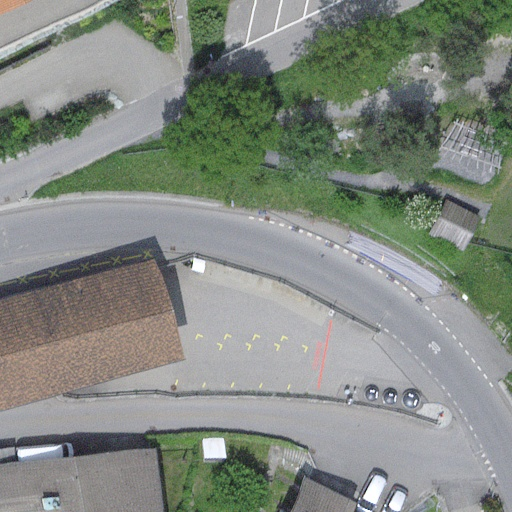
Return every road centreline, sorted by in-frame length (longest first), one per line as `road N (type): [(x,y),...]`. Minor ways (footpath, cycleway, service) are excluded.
road 1 (residential): [(504,448),(466,384),(416,328),(302,256),(250,238),(146,225),(0,241)]
road 2 (residential): [(504,448),(441,452),(294,418),(223,413),(0,431)]
road 3 (residential): [(0,184),(175,109),(384,0)]
